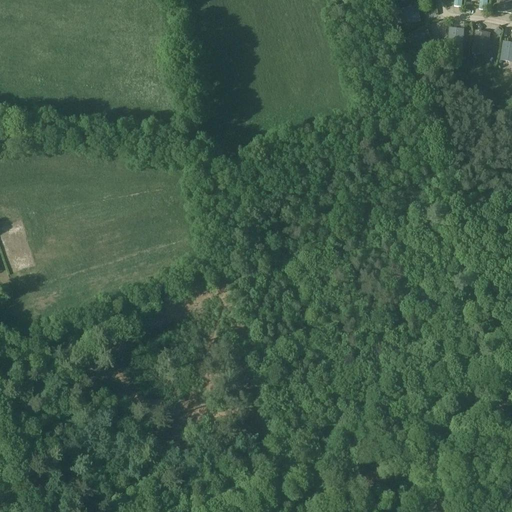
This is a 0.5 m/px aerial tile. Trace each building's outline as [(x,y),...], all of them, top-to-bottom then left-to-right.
[(479,0),(479,10),(486,11),(487,0),(479,0)] [(511,0),(496,0),(495,13),(510,15),(511,0)] [(394,5),(386,7),(387,14),(396,12),(394,5)] [(415,7),(400,10),(403,25),(418,22),(415,7)] [(414,48),(432,40),(426,28),(408,36),(414,48)] [(464,31),(449,29),(448,48),(463,49),(464,31)] [(488,35),(474,32),(471,54),(485,56),(488,35)] [(511,44),(502,43),(499,61),(511,63),(511,44)]
